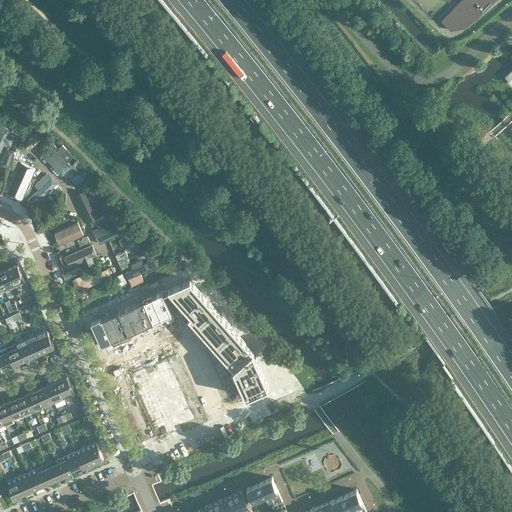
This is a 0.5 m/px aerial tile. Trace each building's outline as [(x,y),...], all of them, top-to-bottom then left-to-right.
[(461,0),(441,21),(451,30),(465,28),(478,18),(495,0),(461,0)] [(26,150),(33,124),(26,122),(19,148),(26,150)] [(11,131),(2,127),(0,129),(0,154),(5,145),(10,148),(15,138),(9,136),(11,131)] [(58,149),(52,143),(40,155),(61,176),(71,166),(68,164),(74,158),(62,146),(58,149)] [(19,160),(22,150),(16,148),(13,158),(19,160)] [(14,152),(6,149),(1,167),(9,169),(14,152)] [(16,170),(19,160),(13,158),(10,169),(16,170)] [(22,201),(36,170),(20,163),(6,194),(22,201)] [(81,172),(73,165),(69,169),(77,176),(81,172)] [(32,210),(58,184),(47,173),(34,187),(38,191),(26,203),(32,210)] [(99,193),(94,184),(89,186),(93,196),(99,193)] [(54,197),(62,190),(58,186),(50,193),(54,197)] [(99,209),(93,196),(88,198),(91,204),(90,205),(97,222),(103,219),(102,217),(104,216),(100,209),(99,209)] [(119,236),(112,222),(93,231),(100,245),(119,236)] [(73,241),(83,237),(78,224),(54,234),(59,247),(66,244),(68,249),(75,245),(73,241)] [(143,231),(119,241),(121,247),(138,240),(141,248),(151,243),(148,236),(145,237),(143,231)] [(90,242),(87,237),(78,241),(80,246),(90,242)] [(97,256),(92,246),(63,258),(63,256),(57,259),(61,267),(66,265),(68,269),(82,263),(84,269),(95,265),(93,258),(97,256)] [(128,257),(125,251),(116,255),(118,261),(128,257)] [(164,256),(159,258),(162,264),(167,262),(164,256)] [(132,266),(129,260),(120,265),(122,270),(132,266)] [(159,267),(156,260),(141,266),(140,262),(131,266),(133,270),(125,274),(132,288),(144,282),(141,275),(159,267)] [(25,282),(17,265),(7,270),(15,286),(25,282)] [(83,272),(81,266),(71,271),(74,276),(83,272)] [(15,286),(7,270),(0,272),(0,279),(5,291),(15,286)] [(82,281),(80,277),(71,281),(79,298),(89,294),(87,289),(111,278),(107,270),(82,281)] [(127,284),(122,274),(111,280),(115,289),(127,284)] [(239,335),(229,323),(221,314),(210,302),(203,293),(202,292),(190,279),(174,286),(173,286),(168,289),(169,289),(191,314),(188,316),(212,343),(233,367),(246,396),(251,393),(253,392),(264,388),(269,385),(265,377),(261,369),(253,351),(247,343),(239,335)] [(109,287),(107,281),(97,286),(100,291),(109,287)] [(162,291),(152,296),(162,318),(164,317),(167,323),(175,320),(172,313),(162,291)] [(152,296),(144,300),(154,322),(162,318),(152,296)] [(144,300),(135,303),(145,325),(154,322),(144,300)] [(135,303),(127,307),(137,329),(145,325),(135,303)] [(127,307),(119,311),(128,333),(137,329),(127,307)] [(128,333),(119,311),(110,315),(121,339),(122,343),(131,339),(128,333)] [(110,315),(102,318),(113,343),(121,339),(110,315)] [(102,318),(92,323),(102,344),(103,344),(105,347),(113,344),(113,343),(102,318)] [(54,347),(47,330),(36,335),(44,352),(54,347)] [(44,352),(36,335),(26,339),(34,356),(44,352)] [(34,356),(26,339),(17,344),(24,361),(34,356)] [(24,361),(17,344),(7,348),(14,365),(24,361)] [(14,365),(7,348),(0,350),(0,359),(4,369),(14,365)] [(75,393),(67,376),(57,381),(64,398),(75,393)] [(64,398),(57,381),(47,385),(54,402),(64,398)] [(54,402),(47,385),(37,390),(44,407),(54,402)] [(44,407),(37,390),(27,394),(35,411),(44,407)] [(35,411),(27,394),(17,398),(25,415),(35,411)] [(25,415),(17,398),(7,403),(15,420),(25,415)] [(15,420),(7,403),(0,406),(0,412),(5,424),(15,420)] [(103,459),(96,442),(86,446),(93,463),(103,459)] [(93,463),(86,446),(76,451),(83,468),(93,463)] [(83,468),(76,451),(66,455),(73,472),(83,468)] [(73,472),(66,455),(56,459),(64,476),(73,472)] [(64,476),(56,459),(46,464),(54,481),(64,476)] [(54,481),(46,464),(36,468),(44,485),(54,481)] [(44,485),(36,468),(27,473),(34,489),(44,485)] [(34,489),(27,473),(17,477),(24,494),(34,489)] [(24,494),(17,477),(6,482),(14,498),(24,494)] [(272,477),(247,489),(252,501),(270,493),(274,504),(282,501),(272,477)] [(244,511),(252,509),(243,490),(233,495),(240,511),(244,511)] [(357,490),(327,503),(331,511),(340,511),(354,506),(357,511),(364,511),(366,511),(357,490)] [(240,511),(233,495),(223,499),(228,511),(240,511)] [(228,511),(223,499),(213,503),(217,511),(228,511)] [(217,511),(213,503),(203,508),(205,511),(217,511)] [(331,511),(327,503),(316,507),(318,511),(331,511)]
